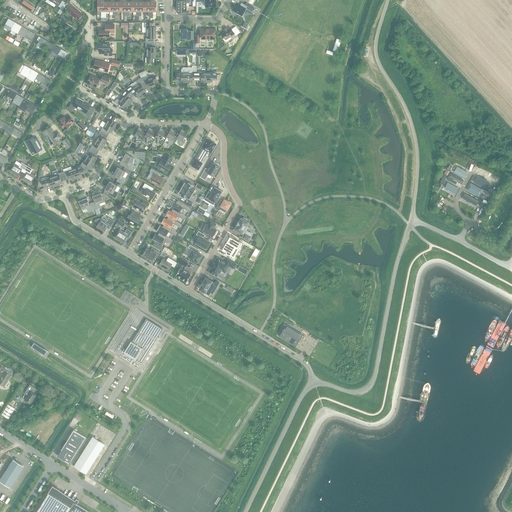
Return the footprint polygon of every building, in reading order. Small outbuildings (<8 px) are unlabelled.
[(21,4),(31,11),(34,7),(24,0),(21,4)] [(64,3),(65,2),(62,0),(61,0),(46,0),(45,1),(49,4),(51,1),(61,8),(59,10),(62,12),(66,5),(64,3)] [(242,15),(244,16),(247,10),(252,13),(254,9),(245,3),(243,6),(237,2),(232,10),(242,16),(242,15)] [(67,11),(77,20),(82,14),(72,6),(67,11)] [(189,6),(186,6),(177,6),(177,12),(182,12),(182,15),(189,15),(189,6)] [(8,19),(4,27),(10,31),(11,30),(12,27),(15,23),(8,19)] [(146,32),(156,32),(156,27),(154,27),(154,22),(144,22),(144,27),(146,27),(146,32)] [(12,27),(11,30),(17,34),(18,33),(19,31),(21,27),(15,23),(12,27)] [(99,29),(99,37),(109,37),(109,32),(114,32),(114,25),(105,25),(105,29),(99,29)] [(237,34),(240,32),(235,26),(233,28),(233,29),(232,30),(230,28),(228,29),(227,27),(223,30),(224,32),(221,34),(224,38),(223,39),(225,41),(227,41),(231,38),(230,36),(234,33),(234,34),(236,33),(237,34)] [(19,31),(18,33),(24,37),(25,35),(28,30),(21,27),(19,31)] [(186,39),(193,39),(193,31),(187,31),(187,29),(180,29),(180,33),(181,33),(181,38),(187,38),(186,39)] [(204,39),(218,39),(218,29),(204,29),(204,39)] [(25,35),(24,37),(31,41),(35,34),(28,30),(25,35)] [(145,42),(154,42),(154,38),(156,38),(156,32),(146,32),(146,38),(145,38),(145,42)] [(38,42),(36,45),(43,49),(45,46),(47,41),(41,38),(38,42)] [(47,41),(45,46),(51,50),(54,45),(47,41)] [(154,47),(154,42),(145,42),(145,47),(146,47),(146,52),(156,52),(156,47),(154,47)] [(104,55),(112,55),(112,49),(110,49),(110,44),(99,43),(99,45),(97,46),(97,48),(98,49),(98,51),(104,51),(104,55)] [(51,50),(49,54),(56,58),(58,54),(61,49),(54,45),(51,50)] [(193,59),(194,47),(181,47),(181,51),(178,51),(178,55),(183,55),(183,59),(193,59)] [(61,49),(58,54),(65,58),(67,53),(61,49)] [(156,58),(156,52),(146,52),(146,58),(145,58),(145,62),(154,62),(154,58),(156,58)] [(93,68),(107,72),(110,64),(95,60),(93,68)] [(24,66),(20,73),(27,77),(28,74),(31,69),(24,66)] [(197,80),(197,72),(197,66),(192,66),(192,67),(187,68),(187,82),(190,82),(192,82),(192,80),(197,80)] [(183,82),(187,82),(187,68),(183,68),(181,69),(181,72),(176,72),(176,80),(181,80),(181,82),(183,82)] [(28,74),(27,77),(33,81),(38,73),(31,69),(28,74)] [(141,77),(144,83),(147,82),(149,88),(150,88),(152,87),(155,86),(155,85),(153,82),(157,80),(155,76),(148,78),(145,71),(139,73),(141,77)] [(203,82),(207,82),(207,72),(201,72),(197,72),(197,80),(201,80),(201,82),(203,82)] [(207,72),(207,82),(210,82),(212,82),(212,80),(217,80),(217,72),(212,72),(207,72)] [(38,73),(33,81),(40,85),(42,82),(45,77),(38,73)] [(86,83),(95,88),(99,80),(90,75),(86,83)] [(42,82),(40,85),(47,88),(48,86),(51,81),(45,77),(42,82)] [(141,85),(144,83),(141,77),(133,83),(141,94),(143,92),(145,90),(141,85)] [(130,85),(125,89),(129,93),(132,91),(136,97),(138,95),(138,96),(141,94),(135,86),(133,83),(130,85)] [(125,89),(121,94),(123,96),(121,98),(129,105),(131,102),(132,100),(127,96),(129,93),(125,89)] [(14,100),(17,95),(10,91),(7,96),(14,100)] [(19,106),(23,99),(17,95),(14,100),(12,102),(19,106)] [(73,106),(86,113),(90,106),(81,100),(80,99),(79,98),(77,99),(76,101),(73,106)] [(127,107),(129,105),(121,98),(119,101),(117,98),(114,102),(118,105),(119,104),(125,109),(127,107)] [(26,110),(30,102),(23,99),(19,106),(26,110)] [(30,102),(26,110),(32,114),(37,106),(30,102)] [(106,123),(114,128),(116,125),(117,123),(115,122),(118,118),(110,114),(108,118),(106,123)] [(70,124),(74,120),(69,115),(65,119),(63,117),(62,118),(61,118),(60,118),(60,119),(59,120),(60,120),(58,122),(61,124),(60,125),(63,127),(65,129),(70,124)] [(2,121),(0,123),(0,126),(5,129),(8,125),(2,121)] [(77,124),(83,129),(86,127),(80,121),(77,124)] [(113,131),(114,128),(106,123),(103,127),(102,127),(100,131),(108,136),(110,132),(111,132),(112,131),(113,131)] [(91,124),(86,129),(92,134),(96,129),(91,124)] [(5,129),(4,132),(11,135),(12,133),(15,128),(8,125),(5,129)] [(58,132),(54,134),(50,127),(42,132),(45,136),(44,137),(46,141),(47,140),(50,145),(52,143),(53,145),(57,143),(56,141),(58,140),(57,140),(61,137),(58,132)] [(141,129),(138,127),(138,128),(139,128),(134,136),(136,137),(136,143),(140,144),(143,138),(140,136),(144,131),(144,130),(141,129)] [(15,128),(12,133),(19,137),(22,132),(15,128)] [(152,129),(149,128),(145,136),(147,137),(146,144),(150,144),(154,138),(151,137),(154,131),(155,131),(152,129)] [(163,130),(160,128),(159,128),(160,129),(155,137),(157,138),(157,144),(161,144),(164,139),(162,137),(165,132),(165,131),(163,130)] [(174,130),(173,130),(170,129),(171,129),(166,137),(168,138),(168,145),(172,145),(175,139),(173,138),(176,132),(176,131),(174,130)] [(184,130),(184,131),(181,129),(181,130),(177,138),(179,139),(178,145),(183,145),(186,140),(183,138),(187,133),(187,132),(184,130)] [(105,139),(108,136),(100,131),(98,135),(98,136),(96,140),(104,145),(106,142),(105,142),(107,140),(105,139)] [(40,145),(41,145),(37,138),(34,139),(33,138),(26,142),(31,152),(36,150),(37,151),(42,149),(40,145)] [(62,141),(68,148),(71,145),(66,138),(62,141)] [(195,159),(192,166),(198,169),(202,163),(201,162),(206,153),(209,155),(216,144),(213,142),(210,140),(210,141),(207,139),(202,148),(196,159),(195,159)] [(102,148),(104,145),(96,140),(93,145),(92,144),(90,148),(97,153),(100,149),(101,150),(102,148)] [(95,157),(97,153),(90,148),(88,153),(86,158),(94,162),(96,160),(95,159),(97,157),(95,157)] [(134,155),(145,161),(145,152),(135,151),(134,155)] [(124,167),(133,172),(136,166),(134,164),(133,158),(125,153),(121,161),(126,164),(124,167)] [(170,162),(172,159),(166,155),(163,161),(161,160),(157,166),(167,172),(171,165),(168,164),(170,162)] [(92,165),(94,162),(86,158),(83,162),(82,162),(80,165),(86,172),(90,166),(91,167),(92,165)] [(23,172),(27,166),(21,162),(19,166),(14,163),(10,171),(18,176),(21,171),(23,172)] [(218,165),(214,163),(213,163),(209,170),(205,168),(200,177),(205,180),(208,174),(213,176),(219,166),(218,166),(218,165)] [(80,175),(86,172),(80,165),(77,167),(72,169),(75,178),(78,177),(80,176),(80,175)] [(27,166),(23,172),(25,174),(22,179),(30,183),(35,176),(30,173),(33,169),(27,166)] [(465,178),(468,172),(457,166),(453,172),(465,178)] [(116,181),(123,185),(126,179),(122,176),(125,172),(117,167),(113,175),(118,178),(116,181)] [(149,171),(153,173),(149,180),(159,186),(163,179),(159,177),(158,176),(155,174),(156,172),(157,172),(157,171),(151,168),(149,171)] [(72,179),(75,178),(72,169),(67,171),(67,170),(62,172),(65,180),(69,178),(70,180),(72,179)] [(61,181),(65,180),(62,172),(58,173),(58,174),(53,176),(56,185),(60,184),(59,184),(62,183),(61,181)] [(461,184),(463,180),(450,173),(446,179),(456,184),(457,182),(461,184)] [(485,189),(489,182),(477,175),(473,182),(485,189)] [(53,186),(56,185),(53,176),(48,178),(48,177),(41,180),(44,188),(51,185),(51,187),(53,186)] [(108,195),(115,198),(118,192),(114,190),(117,186),(109,181),(105,189),(110,192),(108,195)] [(455,194),(458,188),(447,182),(444,188),(455,194)] [(147,196),(152,199),(155,193),(150,190),(152,187),(145,183),(142,187),(146,189),(143,194),(144,194),(144,195),(147,197),(147,196)] [(193,186),(188,183),(187,184),(185,183),(182,187),(182,188),(191,193),(192,193),(194,189),(192,187),(193,186)] [(478,197),(482,189),(470,183),(466,190),(478,197)] [(204,199),(207,201),(208,198),(215,202),(221,191),(215,187),(211,194),(208,192),(204,199)] [(191,193),(182,188),(179,192),(182,194),(181,195),(186,198),(186,197),(189,198),(192,194),(191,194),(191,193)] [(92,202),(94,210),(95,209),(97,215),(100,213),(98,208),(101,207),(99,203),(104,201),(101,193),(92,196),(94,201),(92,202)] [(476,205),(478,201),(464,193),(462,198),(476,205)] [(144,207),(145,206),(147,207),(149,204),(143,200),(142,201),(140,200),(140,199),(136,196),(134,200),(136,201),(133,207),(141,212),(141,213),(142,211),(143,210),(145,208),(144,207)] [(94,210),(92,202),(89,203),(87,198),(78,201),(82,209),(87,208),(88,212),(94,210)] [(173,202),(170,207),(173,209),(179,212),(182,208),(189,212),(191,208),(178,200),(176,203),(173,202)] [(220,200),(215,208),(219,210),(219,209),(225,212),(230,203),(224,200),(223,202),(220,200)] [(169,210),(166,215),(168,217),(168,216),(175,220),(177,216),(184,220),(186,216),(179,212),(173,209),(171,211),(169,210)] [(138,219),(140,215),(133,210),(131,214),(130,213),(126,220),(136,226),(139,220),(138,219)] [(195,220),(198,214),(193,211),(189,217),(195,220)] [(164,218),(161,223),(164,224),(170,228),(173,224),(180,228),(182,224),(175,220),(168,216),(168,217),(167,219),(164,218)] [(107,226),(110,227),(114,221),(108,217),(106,221),(101,218),(97,226),(104,231),(107,226)] [(247,221),(247,220),(243,217),(243,218),(241,217),(239,221),(238,221),(236,225),(234,229),(242,233),(243,234),(241,237),(248,242),(251,237),(245,233),(248,227),(246,226),(248,222),(247,221)] [(206,224),(202,231),(212,237),(216,230),(214,228),(216,224),(210,220),(207,224),(206,224)] [(160,226),(157,231),(159,232),(166,236),(168,231),(175,235),(177,232),(170,228),(164,224),(162,227),(160,226)] [(126,237),(128,239),(132,232),(126,229),(124,232),(120,230),(115,237),(123,242),(126,237)] [(205,235),(198,231),(196,234),(199,236),(195,243),(205,249),(210,242),(203,238),(205,235)] [(155,234),(152,239),(161,244),(164,239),(171,243),(173,240),(166,236),(159,232),(157,235),(155,234)] [(237,242),(238,241),(230,236),(223,248),(227,250),(225,253),(230,256),(230,255),(234,257),(241,244),(237,242)] [(172,253),(174,249),(166,245),(164,249),(172,253)] [(192,250),(188,257),(198,262),(202,255),(195,251),(197,249),(190,245),(188,247),(192,250)] [(147,248),(142,255),(152,261),(155,256),(157,258),(160,253),(155,250),(154,253),(147,248)] [(168,271),(172,264),(163,258),(159,265),(168,271)] [(181,258),(179,262),(186,266),(188,263),(181,258)] [(221,270),(222,271),(226,265),(232,269),(233,268),(234,269),(236,264),(227,259),(225,262),(217,258),(214,263),(213,263),(210,267),(211,267),(209,272),(213,274),(213,275),(214,275),(216,276),(218,272),(220,273),(221,270)] [(180,268),(175,276),(186,282),(191,274),(180,268)] [(206,293),(209,295),(211,290),(213,286),(216,287),(219,283),(216,281),(215,283),(205,278),(203,282),(202,282),(201,284),(199,289),(206,293)] [(146,318),(126,351),(136,357),(135,359),(141,363),(162,329),(146,318)] [(285,325),(279,335),(296,346),(302,336),(285,325)] [(29,346),(47,355),(50,348),(36,341),(34,345),(31,343),(29,346)] [(0,377),(0,383),(4,386),(11,374),(5,370),(5,369),(2,367),(0,369),(0,374),(1,375),(0,377)] [(24,400),(31,404),(36,395),(33,393),(36,389),(30,385),(25,392),(28,394),(24,400)] [(1,414),(8,419),(15,408),(8,404),(1,414)] [(57,456),(69,463),(85,437),(73,430),(57,456)] [(74,466),(86,474),(105,444),(92,436),(74,466)] [(0,479),(0,481),(10,488),(23,466),(13,459),(0,479)] [(56,487),(56,488),(52,485),(48,493),(36,511),(89,511),(76,504),(79,500),(76,498),(75,500),(62,492),(63,492),(59,490),(59,489),(56,487)]
